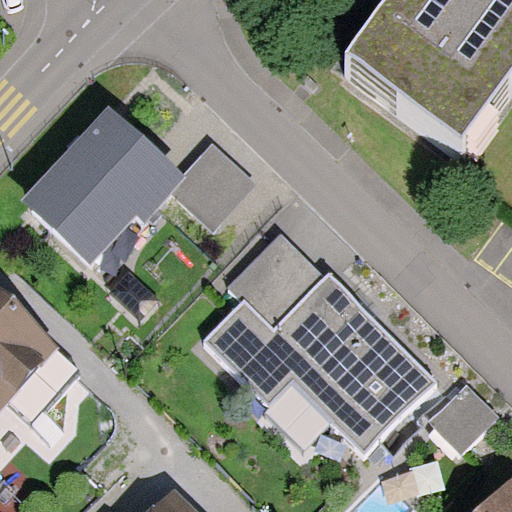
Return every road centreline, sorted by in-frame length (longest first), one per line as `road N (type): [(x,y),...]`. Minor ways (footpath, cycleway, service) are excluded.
road 1 (residential): [(120,0),(224,83),(511,373)]
road 2 (residential): [(111,0),(0,116)]
